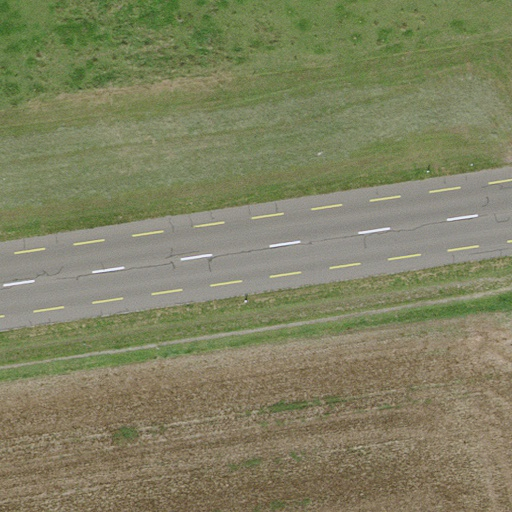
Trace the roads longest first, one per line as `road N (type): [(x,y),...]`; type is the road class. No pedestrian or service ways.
road 1 (track): [(0,362),(511,285)]
road 2 (primary): [(0,287),(511,210)]
